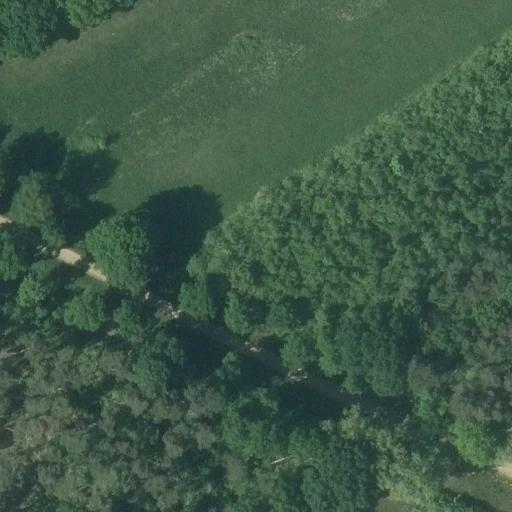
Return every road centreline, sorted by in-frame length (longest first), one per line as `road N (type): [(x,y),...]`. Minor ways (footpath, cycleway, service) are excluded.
road 1 (track): [(511,471),(159,306)]
road 2 (track): [(159,306),(0,225)]
